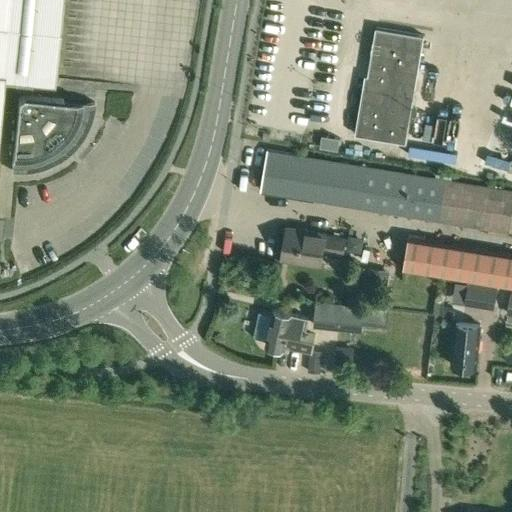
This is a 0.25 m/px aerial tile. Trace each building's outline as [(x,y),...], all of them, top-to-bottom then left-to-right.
[(0,0),(0,125),(5,78),(54,83),(62,0),(0,0)] [(443,23),(441,33),(467,36),(468,26),(443,23)] [(406,143),(424,36),(376,27),(368,75),(365,75),(363,86),(355,134),(406,143)] [(447,78),(467,81),(471,47),(425,41),(422,63),(449,67),(447,78)] [(53,164),(57,162),(61,159),(65,157),(71,152),(74,148),(78,145),(81,141),(83,137),(86,134),(88,129),(90,125),(92,121),(93,116),(94,112),(95,107),(95,103),(23,96),(19,99),(12,171),(20,172),(25,172),(29,171),(37,170),(41,169),(47,167),(53,164)] [(340,138),(322,136),(320,147),(338,150),(340,138)] [(458,167),(481,171),(484,150),(460,147),(458,167)] [(432,154),(411,150),(409,161),(430,165),(432,154)] [(261,191),(281,194),(511,231),(511,225),(511,192),(268,152),(261,191)] [(286,227),(281,258),(321,265),(324,249),(343,252),(345,237),(326,234),(326,233),(286,227)] [(511,251),(410,235),(405,268),(511,286),(511,251)] [(56,253),(56,244),(39,244),(39,253),(56,253)] [(389,271),(368,267),(366,282),(387,285),(389,271)] [(479,307),(495,310),(499,287),(479,284),(469,282),(465,305),(479,307)] [(316,302),(314,325),(362,330),(363,319),(387,322),(389,310),(316,302)] [(443,304),(441,314),(451,316),(452,305),(443,304)] [(299,347),(313,350),(316,335),(306,333),(309,317),(274,310),(274,313),(260,310),(254,337),(268,340),(267,345),(285,349),(286,345),(299,347)] [(457,323),(453,364),(477,367),(481,325),(457,323)] [(348,352),(336,351),(335,363),(346,364),(348,352)] [(318,370),(319,359),(311,359),(310,369),(318,370)]
